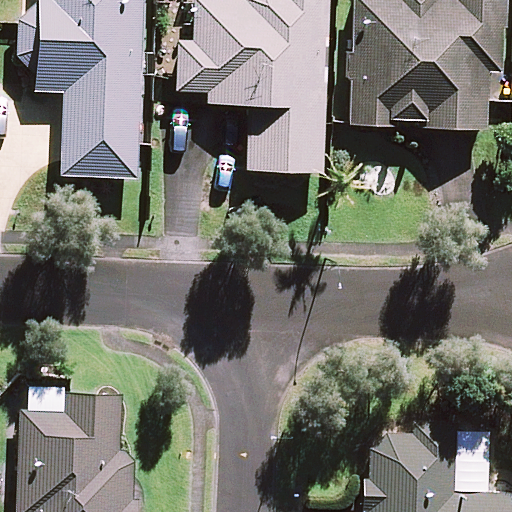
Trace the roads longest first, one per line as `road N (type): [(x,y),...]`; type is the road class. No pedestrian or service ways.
road 1 (residential): [(0,288),(253,294)]
road 2 (residential): [(253,294),(493,300)]
road 3 (residential): [(242,511),(253,294)]
